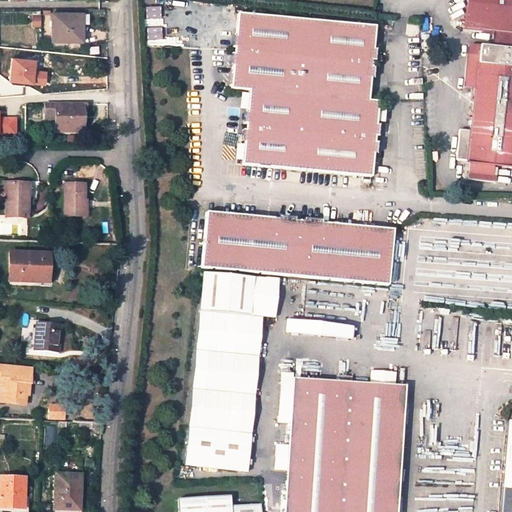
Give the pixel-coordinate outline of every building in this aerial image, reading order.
[(511,0),(470,0),(467,31),(497,34),(511,35),(511,0)] [(161,18),(160,6),(146,6),(147,19),(161,18)] [(81,41),(81,14),(52,13),(51,41),(81,41)] [(378,62),(379,51),(376,50),(378,27),(239,15),(237,37),(235,37),(234,49),(236,49),(236,55),(233,55),(233,67),(235,67),(233,89),(251,91),(249,114),(247,114),(246,125),(249,126),(248,131),(245,131),(244,142),(247,143),(245,165),(374,175),(376,155),(379,155),(380,143),(377,143),(378,137),(380,137),(381,126),(379,126),(381,103),(371,102),(374,79),(376,80),(377,68),(374,68),(375,62),(378,62)] [(148,38),(162,37),(161,26),(147,27),(148,38)] [(511,35),(497,34),(496,47),(511,49),(511,35)] [(511,49),(496,47),(475,45),(472,48),(467,88),(477,89),(472,132),(468,162),(468,164),(472,164),(471,173),(492,176),(493,168),(494,165),(511,167),(511,49)] [(44,105),(44,120),(54,120),(54,132),(82,132),(82,105),(44,105)] [(0,137),(15,138),(15,122),(0,121),(0,137)] [(461,131),(457,161),(468,162),(472,132),(461,131)] [(26,213),(27,183),(6,183),(6,198),(5,217),(22,218),(22,213),(26,213)] [(83,217),(83,184),(63,184),(63,217),(83,217)] [(325,219),(307,217),(307,221),(298,220),(299,217),(281,215),(280,219),(210,212),(205,267),(391,284),(396,229),(325,222),(325,219)] [(32,282),(32,273),(47,273),(48,254),(10,253),(8,281),(32,282)] [(256,278),(204,272),(200,308),(253,312),(256,278)] [(32,282),(47,282),(47,273),(32,273),(32,282)] [(253,312),(200,308),(187,467),(248,472),(261,313),(253,312)] [(57,354),(59,325),(35,323),(32,351),(57,354)] [(0,366),(0,381),(0,382),(1,378),(7,379),(7,383),(5,403),(24,405),(26,387),(29,387),(31,369),(0,366)] [(402,511),(410,442),(415,391),(304,379),(290,511),(402,511)] [(48,410),(47,419),(63,420),(64,407),(59,407),(59,410),(48,410)] [(511,421),(507,421),(501,491),(511,492),(511,421)] [(77,510),(79,476),(56,475),(54,509),(77,510)] [(23,479),(0,477),(0,510),(0,511),(2,511),(4,511),(6,511),(8,511),(9,511),(10,508),(22,509),(23,479)] [(511,511),(511,492),(501,491),(499,511),(511,511)] [(269,511),(269,507),(240,509),(239,498),(188,501),(188,511),(269,511)]
